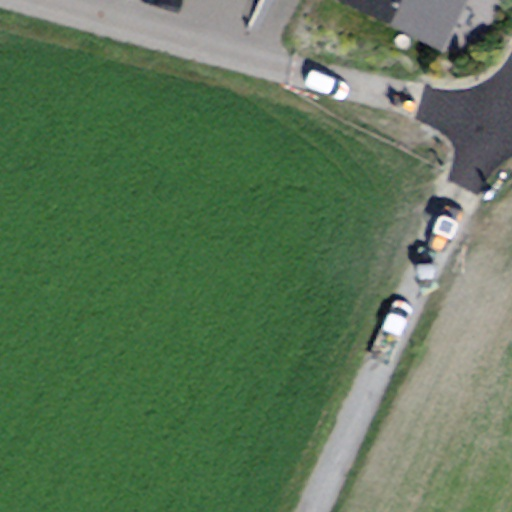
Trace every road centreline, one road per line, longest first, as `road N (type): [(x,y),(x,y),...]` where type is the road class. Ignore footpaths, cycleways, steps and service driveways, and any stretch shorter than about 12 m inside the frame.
road 1 (unclassified): [(45,0),(497,118)]
road 2 (unclassified): [(497,118),(313,511)]
